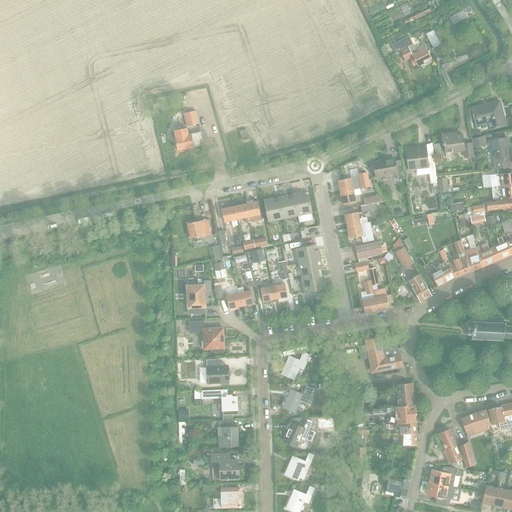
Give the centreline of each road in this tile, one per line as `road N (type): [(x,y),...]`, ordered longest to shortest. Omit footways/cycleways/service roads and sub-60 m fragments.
road 1 (residential): [(0,230),(314,165)]
road 2 (residential): [(266,511),(262,345),(328,328)]
road 3 (residential): [(314,165),(511,66)]
road 4 (residential): [(353,511),(345,489),(342,377),(328,328)]
road 5 (residential): [(348,324),(314,165)]
